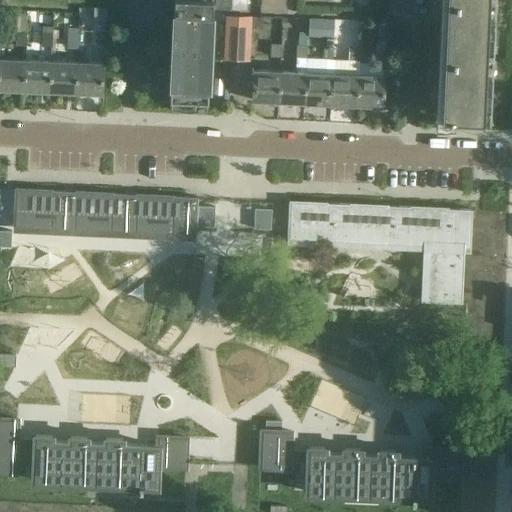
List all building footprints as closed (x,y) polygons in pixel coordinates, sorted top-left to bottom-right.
[(207,102),(211,0),(173,0),(169,101),(207,102)] [(246,11),(246,0),(230,0),(230,10),(246,11)] [(440,0),(438,63),(435,124),(434,124),(434,125),(453,126),(454,116),(489,117),(494,0),(440,0)] [(93,10),(93,22),(105,22),(105,10),(93,10)] [(15,33),(14,46),(25,46),(27,14),(15,14),(14,33),(15,33)] [(248,59),(250,18),(250,17),(226,16),(224,57),(248,59)] [(51,47),(52,27),(41,27),(40,47),(51,47)] [(280,71),(279,102),(304,103),(306,72),(307,33),(298,32),(297,45),(296,45),(295,72),(280,71)] [(67,36),(67,49),(78,49),(78,36),(67,36)] [(281,58),(281,45),(270,44),(269,57),(281,58)] [(333,59),(333,47),(322,47),(322,59),(333,59)] [(348,47),(347,61),(358,61),(359,47),(348,47)] [(25,60),(0,59),(0,89),(24,91),(25,60)] [(51,62),(25,60),(24,91),(50,92),(51,62)] [(77,63),(51,62),(50,92),(76,93),(77,63)] [(76,93),(102,94),(103,64),(77,63),(76,93)] [(279,102),(280,71),(253,70),(252,100),(279,102)] [(304,103),(330,104),(332,74),(306,72),(304,103)] [(358,75),(332,74),(330,104),(357,105),(358,75)] [(383,106),(384,76),(358,75),(357,105),(383,106)] [(187,196),(15,190),(13,224),(178,231),(196,231),(198,197),(187,196)] [(288,202),(286,235),(432,242),(429,301),(461,303),(463,243),(470,244),(471,210),(460,209),(350,204),(288,202)] [(17,419),(14,419),(0,418),(0,471),(14,472),(15,465),(33,466),(32,480),(138,485),(138,490),(142,490),(142,485),(157,486),(158,465),(180,466),(186,467),(187,437),(158,436),(157,445),(122,444),(122,439),(106,438),(106,443),(87,442),(87,437),(70,436),(70,442),(52,441),(52,435),(35,435),(34,440),(16,439),(17,419)] [(459,449),(430,448),(430,457),(394,456),(394,450),(378,449),(378,455),(359,454),(360,449),(343,448),(343,454),(324,453),(324,447),(307,446),(307,452),(289,451),(290,431),(261,430),(259,466),(288,468),(288,464),(307,464),(306,492),(411,497),(411,502),(415,502),(415,497),(429,497),(430,478),(458,479),(459,449)]
